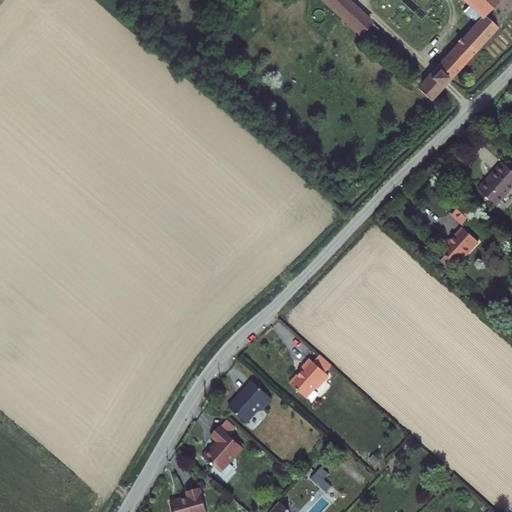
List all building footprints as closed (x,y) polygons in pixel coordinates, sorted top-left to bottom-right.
[(328,0),(360,29),(371,17),(352,0),(470,0),(473,3),(465,14),(474,22),(416,85),(430,97),(497,23),(483,11),(493,0),(328,0)] [(492,177),(479,191),(495,206),(511,188),(511,170),(502,161),(489,175),(492,177)] [(474,212),(463,203),(453,214),(464,224),(474,212)] [(479,241),(464,227),(451,242),(449,240),(440,249),(447,255),(440,263),(450,273),(479,241)] [(311,355),(308,352),(299,363),(300,364),(296,369),(295,368),(288,376),(304,391),(313,380),(315,382),(326,369),(323,366),(330,358),(318,348),(311,355)] [(273,394),(253,376),(243,387),(245,389),(240,395),(236,396),(230,403),(248,419),(262,403),(263,405),(273,394)] [(231,430),(238,423),(228,415),(222,422),(231,430)] [(221,422),(212,432),(219,438),(217,440),(217,441),(214,445),(211,442),(203,451),(221,467),(230,458),(233,457),(237,452),(238,449),(243,443),(231,432),(231,431),(221,422)] [(201,485),(188,489),(190,495),(184,497),(183,495),(171,498),(174,511),(207,511),(209,511),(201,485)] [(285,511),(275,503),(266,511),(285,511)]
